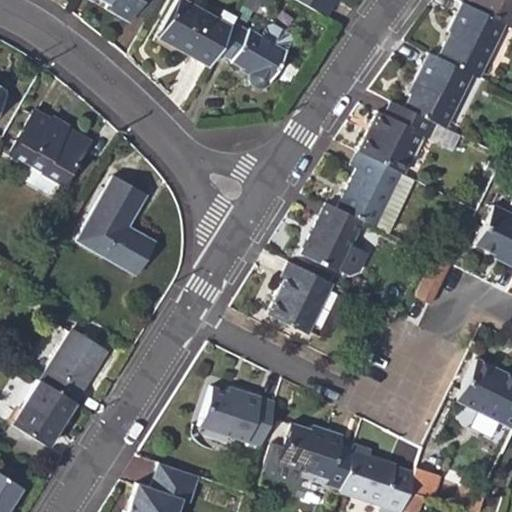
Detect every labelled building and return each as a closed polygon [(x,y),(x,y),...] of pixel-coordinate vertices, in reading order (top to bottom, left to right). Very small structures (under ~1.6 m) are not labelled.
[(102,0),(104,1),(101,6),(126,20),(131,11),(137,0),(102,0)] [(137,0),(131,11),(146,20),(152,10),(157,0),(137,0)] [(183,0),(174,0),(157,29),(182,44),(179,49),(206,64),(215,49),(228,25),(183,0)] [(298,0),(323,14),(330,1),(333,3),(334,0),(298,0)] [(494,34),(500,20),(465,2),(461,0),(458,0),(446,30),(448,31),(437,54),(468,69),(478,74),(497,36),(494,34)] [(510,24),(511,19),(511,0),(466,0),(465,2),(500,20),(510,24)] [(244,30),(231,22),(228,25),(215,49),(229,57),(228,59),(247,70),(246,73),(245,75),(246,78),(246,81),(248,84),(250,86),(254,86),(257,87),(261,86),(264,84),(284,50),(245,28),(244,30)] [(154,34),(179,49),(182,44),(157,29),(154,34)] [(442,124),(468,69),(437,54),(425,48),(411,79),(412,80),(402,104),(435,120),(442,124)] [(420,133),(427,136),(435,120),(402,104),(391,98),(383,113),(376,110),(356,149),(398,171),(400,172),(420,133)] [(41,171),(61,182),(85,139),(66,128),(62,135),(46,125),(51,118),(35,109),(12,149),(42,169),(41,171)] [(427,136),(450,148),(458,132),(442,124),(435,120),(427,136)] [(371,226),(398,171),(356,149),(354,149),(347,164),(351,167),(333,207),(356,219),(371,226)] [(371,226),(385,234),(412,179),(400,172),(398,171),(371,226)] [(76,239),(135,274),(153,241),(125,225),(144,193),(113,174),(76,239)] [(332,269),(356,219),(333,207),(319,201),(295,252),(332,269)] [(500,262),(511,268),(511,215),(488,204),(470,243),(501,258),(500,262)] [(427,241),(421,252),(431,256),(447,264),(452,253),(427,241)] [(410,295),(427,304),(447,264),(431,256),(410,295)] [(283,258),(254,319),(295,339),(325,279),(283,258)] [(70,330),(38,380),(73,402),(105,353),(70,330)] [(449,406),(508,435),(511,425),(511,389),(510,389),(511,384),(469,365),(449,406)] [(65,416),(73,402),(38,380),(11,423),(43,443),(62,414),(65,416)] [(224,393),(238,397),(241,392),(227,387),(224,393)] [(195,427),(257,447),(272,402),(241,392),(238,397),(224,393),(208,388),(195,427)] [(323,486),(336,490),(349,452),(337,447),(339,440),(320,433),(319,437),(287,426),(279,448),(273,464),(302,474),(324,482),(323,486)] [(263,476),(297,487),(302,474),(273,464),(279,448),(267,443),(258,466),(263,476)] [(335,493),(377,508),(375,511),(396,511),(397,509),(403,490),(409,472),(365,458),(367,452),(351,446),(349,452),(336,490),(335,493)] [(197,477),(157,464),(149,489),(135,485),(125,511),(175,511),(180,498),(189,500),(197,477)] [(430,472),(411,466),(409,472),(403,490),(421,496),(430,472)] [(430,472),(421,496),(431,499),(439,475),(430,472)] [(0,511),(3,511),(21,487),(0,473),(0,511)] [(407,511),(415,511),(421,496),(403,490),(397,509),(407,511)]
